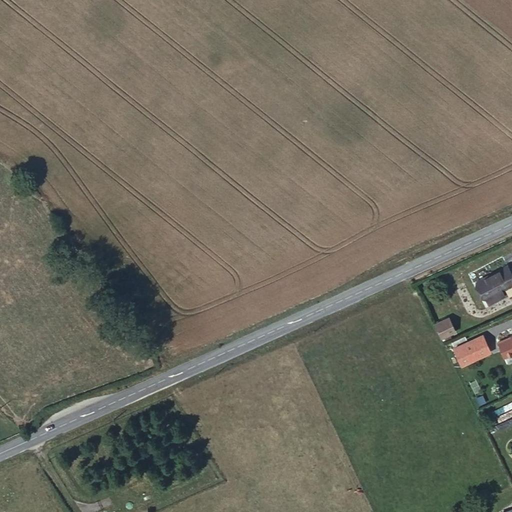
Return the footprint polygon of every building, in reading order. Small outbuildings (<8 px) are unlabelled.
[(477,279),(486,299),(504,292),(501,286),(511,281),(511,269),(509,261),(486,270),(488,275),(477,279)] [(486,270),(475,275),(477,279),(488,275),(486,270)] [(442,334),(454,329),(450,322),(439,327),(442,334)] [(486,349),(478,333),(451,346),(458,362),(486,349)] [(133,509),(134,507),(134,506),(134,504),(133,503),(132,502),(130,502),(129,502),(127,502),(126,503),(125,504),(125,505),(125,507),(126,508),(126,509),(128,510),(129,510),(130,510),(132,510),(133,509)]
